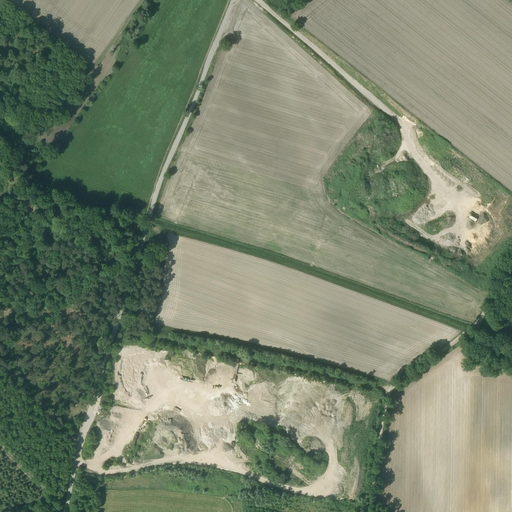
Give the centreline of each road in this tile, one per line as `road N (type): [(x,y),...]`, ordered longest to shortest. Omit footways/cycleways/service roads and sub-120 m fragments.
road 1 (unclassified): [(81,439),(158,185),(233,0)]
road 2 (track): [(369,511),(387,391),(481,317),(511,263)]
road 3 (track): [(387,391),(114,329)]
